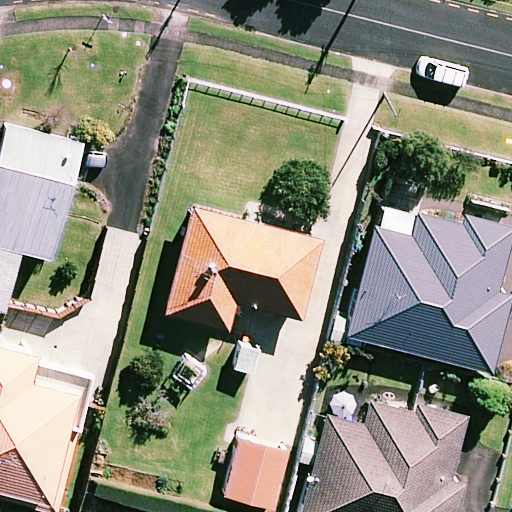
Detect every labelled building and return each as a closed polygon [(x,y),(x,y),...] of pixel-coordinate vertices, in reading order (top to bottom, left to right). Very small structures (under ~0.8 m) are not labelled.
[(76,142),(1,123),(0,126),(0,317),(17,251),(46,259),(76,142)] [(460,224),(377,204),(346,339),(489,372),(507,296),(494,293),(510,225),(462,214),(460,224)] [(317,239),(190,208),(163,314),(225,330),(232,302),(297,318),(317,239)] [(28,351),(0,344),(0,489),(50,502),(76,394),(21,381),(28,351)] [(319,440),(303,436),(297,462),(312,465),(301,511),(453,511),(460,485),(446,482),(461,420),(368,397),(361,425),(325,416),(319,440)] [(283,451),(237,441),(224,498),(271,508),(283,451)]
